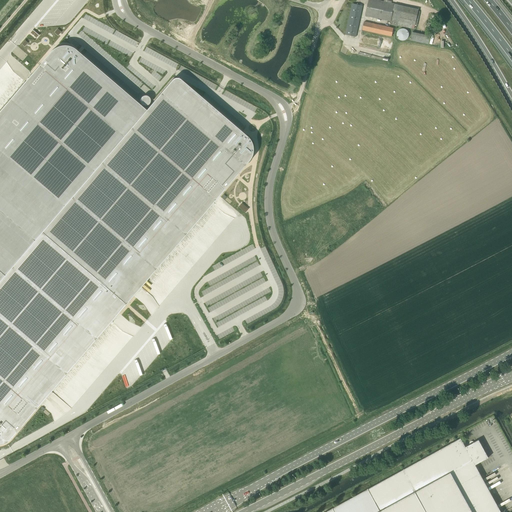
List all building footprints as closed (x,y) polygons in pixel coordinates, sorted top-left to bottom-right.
[(150,0),(149,0),(146,4),(154,11),(158,6),(150,0)] [(395,4),(391,3),(384,1),(376,0),(368,0),(365,16),(391,21),(394,4),(395,4)] [(356,37),(363,6),(352,4),(345,35),(356,37)] [(391,37),(393,28),(364,21),(362,30),(391,37)] [(400,28),(396,38),(405,41),(409,31),(400,28)] [(32,30),(30,33),(36,38),(39,35),(32,30)] [(411,41),(429,44),(430,36),(412,32),(411,41)] [(23,84),(0,110),(0,270),(5,275),(43,230),(146,110),(127,93),(96,67),(80,53),(76,50),(75,50),(75,49),(74,49),(74,48),(73,48),(72,48),(72,47),(71,47),(70,47),(70,46),(69,46),(68,46),(67,46),(66,46),(65,46),(64,46),(63,46),(62,46),(61,46),(60,46),(59,46),(58,46),(58,47),(57,47),(56,47),(56,48),(55,48),(48,55),(40,65),(40,64),(23,84)] [(146,110),(43,230),(127,302),(140,287),(141,286),(212,203),(248,161),(249,160),(250,158),(251,156),(252,154),(252,153),(252,151),(252,149),(252,147),(252,145),(251,142),(250,141),(250,140),(249,139),(248,138),(248,137),(247,136),(246,136),(181,79),(180,79),(179,78),(178,78),(177,78),(176,78),(175,78),(174,78),(173,78),(173,79),(172,79),(172,80),(171,80),(146,110)] [(5,275),(0,280),(0,444),(1,444),(3,443),(4,443),(6,442),(9,440),(10,438),(21,425),(51,391),(111,321),(127,302),(43,230),(5,275)] [(501,511),(475,465),(488,458),(479,440),(465,447),(461,438),(368,489),(368,488),(368,489),(333,508),(332,508),(333,508),(326,511),(501,511)]
